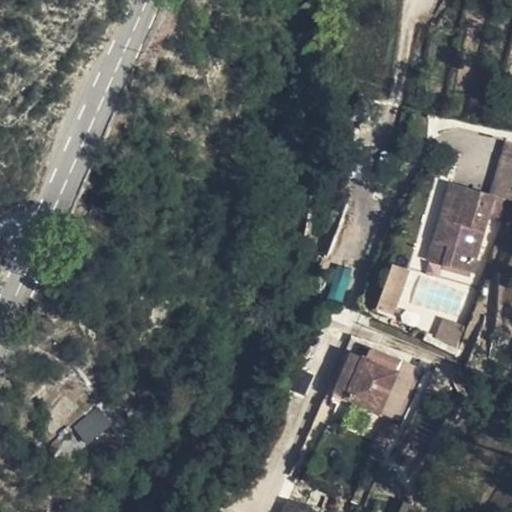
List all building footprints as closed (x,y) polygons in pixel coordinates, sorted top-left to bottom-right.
[(511,132),(493,128),(486,171),(511,175),(511,132)] [(474,252),(486,171),(443,163),(440,188),(447,189),(445,201),(438,200),(433,225),(448,228),(444,246),(474,252)] [(447,189),(440,188),(438,200),(445,201),(447,189)] [(428,243),(444,246),(448,228),(433,225),(430,225),(428,243)] [(389,264),(376,312),(395,317),(408,269),(389,264)] [(328,298),(345,302),(353,269),(336,265),(328,298)] [(469,310),(448,303),(443,320),(463,328),(469,310)] [(347,371),(404,396),(427,344),(379,324),(374,334),(363,329),(347,371)] [(87,443),(111,423),(97,406),(73,426),(87,443)] [(284,511),(331,511),(335,505),(300,485),(284,511)] [(399,502),(396,511),(415,511),(417,507),(399,502)]
